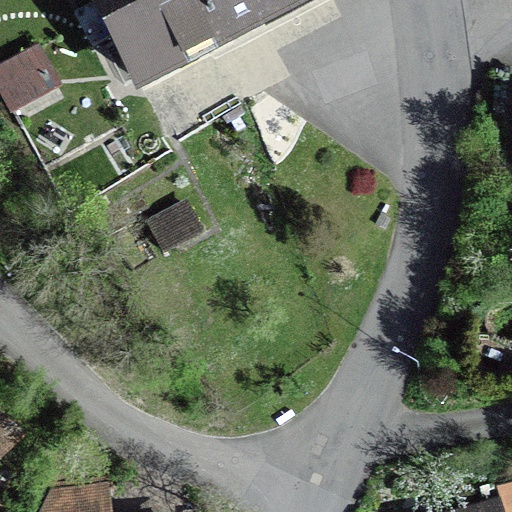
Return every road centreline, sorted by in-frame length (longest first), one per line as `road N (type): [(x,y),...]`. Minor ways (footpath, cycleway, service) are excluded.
road 1 (residential): [(429,7),(439,117),(427,247),(323,485)]
road 2 (residential): [(323,485),(226,467),(125,429),(0,321)]
